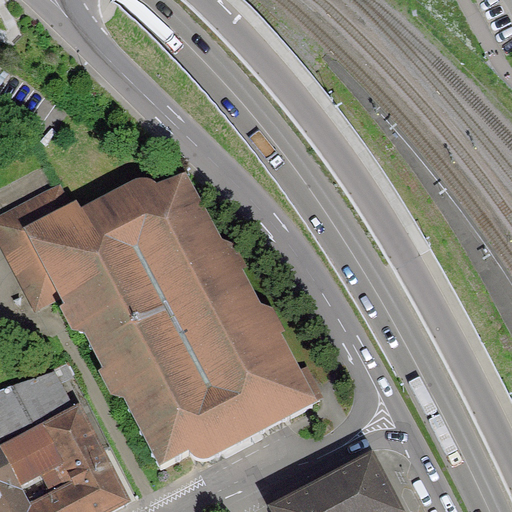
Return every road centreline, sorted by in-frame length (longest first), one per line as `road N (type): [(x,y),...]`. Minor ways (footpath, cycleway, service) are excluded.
road 1 (primary): [(499,511),(371,267),(241,86),(145,0)]
road 2 (primary): [(511,448),(338,144),(264,51),(209,0)]
road 3 (primary): [(86,29),(275,230),(402,412)]
road 4 (residential): [(184,511),(300,466),(402,412)]
